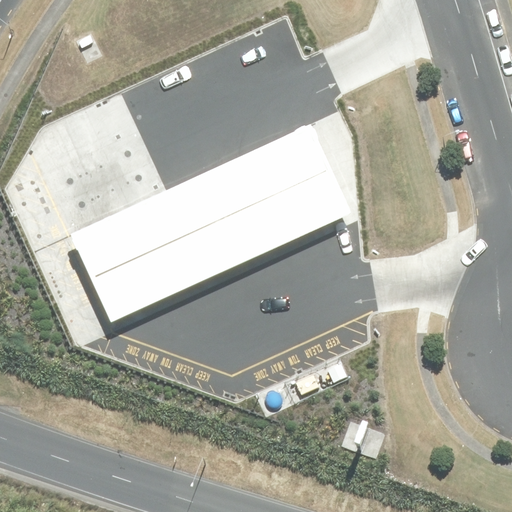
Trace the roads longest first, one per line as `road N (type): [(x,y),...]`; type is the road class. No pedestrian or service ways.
road 1 (motorway): [(0,436),(223,511)]
road 2 (unclassified): [(455,0),(511,197)]
